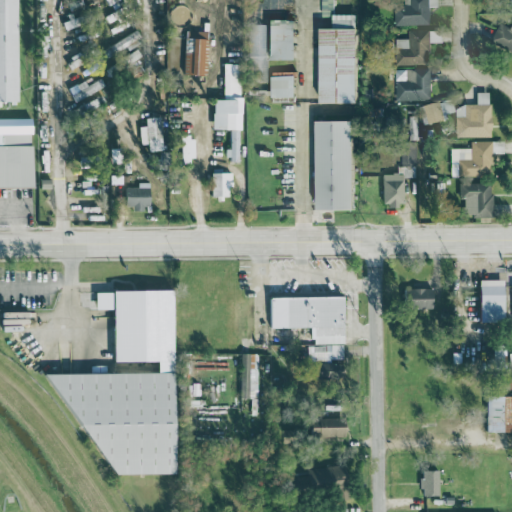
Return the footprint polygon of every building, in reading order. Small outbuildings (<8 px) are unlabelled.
[(0,0),(0,100),(16,100),(15,0),(0,0)] [(330,0),(319,0),(319,14),(330,14),(330,0)] [(392,24),(426,24),(426,5),(435,5),(435,0),(402,0),(402,4),(392,4),(392,24)] [(316,26),(315,101),(352,101),(353,13),(329,12),(329,26),(316,26)] [(292,58),(291,18),(264,19),(265,59),(292,58)] [(511,20),(508,27),(499,21),(489,38),(511,51),(511,20)] [(248,24),(247,81),(265,81),(266,52),(263,52),(263,24),(248,24)] [(393,37),(393,63),(427,63),(427,29),(406,29),(406,37),(393,37)] [(204,74),(206,30),(183,30),(181,73),(204,74)] [(209,128),(228,128),(228,148),(225,148),(225,160),(238,160),(237,129),(239,129),(239,62),(221,62),(221,98),(209,98),(209,128)] [(392,68),(393,100),(428,99),(427,67),(392,68)] [(68,93),(72,102),(98,89),(94,80),(84,85),(81,80),(73,84),(76,89),(68,93)] [(454,104),(454,137),(489,136),(488,92),(475,92),(475,104),(454,104)] [(0,186),(28,186),(28,117),(0,117),(0,186)] [(350,208),(348,118),(311,119),(312,208),(350,208)] [(179,163),(192,163),(191,135),(178,135),(179,163)] [(489,140),(469,140),(469,148),(449,148),(449,164),(457,164),(457,175),(489,175),(489,140)] [(415,164),(415,145),(399,145),(400,165),(415,164)] [(381,173),(381,205),(401,204),(401,177),(414,177),(414,166),(397,166),(397,173),(381,173)] [(209,171),(208,198),(226,198),(226,171),(209,171)] [(130,208),(146,208),(145,181),(135,182),(135,186),(121,186),(121,205),(130,205),(130,208)] [(490,215),(489,182),(457,182),(457,196),(461,196),(462,215),(490,215)] [(501,279),(476,279),(477,322),(501,321),(501,279)] [(429,287),(401,288),(401,308),(429,308),(429,287)] [(104,473),(170,473),(168,289),(109,289),(106,291),(91,291),(92,308),(109,308),(109,361),(152,360),(153,372),(41,372),(104,473)] [(267,327),(308,326),(309,343),(341,343),(340,295),(266,297),(267,327)] [(340,344),(305,344),(306,360),(341,360),(340,344)] [(237,397),(256,398),(257,353),(238,353),(237,397)] [(340,362),(308,363),(308,383),(341,382),(340,362)] [(511,430),(511,395),(484,395),(483,431),(511,430)] [(317,401),(305,401),(306,415),(318,414),(317,401)] [(341,437),(341,418),(307,417),(307,436),(341,437)] [(304,490),(323,489),(324,499),(341,498),(340,466),(303,467),(304,490)] [(436,495),(437,469),(419,469),(419,495),(436,495)]
